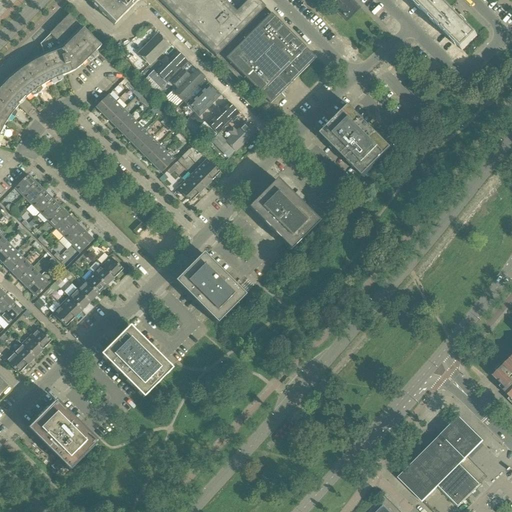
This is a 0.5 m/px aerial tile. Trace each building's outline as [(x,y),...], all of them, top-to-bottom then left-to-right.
[(88,0),(114,25),(139,0),(88,0)] [(158,0),(215,57),(260,12),(259,12),(250,2),(251,0),(247,0),(236,12),(224,0),(158,0)] [(257,0),(251,0),(250,2),(259,12),(260,12),(265,7),(257,0)] [(425,15),(440,0),(407,0),(408,1),(408,2),(410,0),(416,6),(421,11),(425,15)] [(441,0),(440,0),(425,15),(462,51),(477,36),(461,20),(462,19),(462,18),(463,18),(463,17),(462,16),(462,15),(461,15),(462,15),(459,12),(456,15),(441,0)] [(270,104),(285,89),(316,58),(271,13),(235,49),(225,59),(270,104)] [(25,99),(26,98),(35,91),(45,84),(56,79),(67,75),(74,71),(81,66),(100,47),(68,15),(63,20),(65,22),(56,31),(55,29),(49,34),(50,35),(40,45),(45,56),(33,63),(20,70),(9,79),(9,80),(3,86),(0,89),(0,133),(4,126),(10,116),(18,106),(17,105),(20,102),(24,97),(25,99)] [(169,46),(157,35),(138,54),(149,65),(169,46)] [(154,72),(165,83),(186,62),(175,51),(167,59),(164,56),(159,62),(162,65),(154,72)] [(126,57),(133,64),(138,60),(130,53),(126,57)] [(178,89),(174,93),(181,101),(204,78),(197,70),(190,77),(183,71),(171,83),(178,89)] [(148,76),(155,83),(161,89),(165,85),(152,72),(148,76)] [(424,91),(413,80),(412,80),(405,87),(421,103),(428,97),(429,96),(424,91)] [(188,95),(193,100),(187,105),(195,112),(216,91),(209,84),(203,90),(198,85),(188,95)] [(172,100),(178,106),(182,102),(176,96),(169,89),(165,93),(172,100)] [(95,108),(102,115),(116,102),(108,95),(95,108)] [(102,115),(110,122),(123,109),(116,102),(102,115)] [(182,102),(178,106),(189,117),(193,113),(182,102)] [(205,124),(216,135),(238,114),(227,102),(219,110),(216,107),(210,112),(213,116),(205,124)] [(349,107),(321,135),(363,178),(391,149),(349,107)] [(110,122),(117,130),(130,116),(123,109),(110,122)] [(117,130),(124,137),(137,124),(130,116),(117,130)] [(223,142),(235,153),(255,133),(244,122),(235,131),(231,128),(226,133),(229,136),(223,142)] [(199,127),(206,134),(212,140),(216,136),(203,123),(199,127)] [(124,137),(131,144),(145,131),(137,124),(124,137)] [(131,144),(139,152),(152,138),(145,131),(131,144)] [(139,152),(146,159),(159,145),(152,138),(139,152)] [(220,140),(216,144),(223,151),(227,147),(220,140)] [(146,159),(153,166),(166,153),(159,145),(146,159)] [(166,153),(153,166),(161,173),(174,160),(166,153)] [(206,160),(199,167),(212,180),(219,173),(206,160)] [(199,167),(191,175),(205,188),(212,180),(199,167)] [(14,189),(23,197),(36,184),(28,175),(14,189)] [(191,175),(184,182),(197,195),(205,188),(191,175)] [(318,223),(279,183),(276,180),(247,209),(289,252),(318,223)] [(197,195),(184,182),(177,189),(178,190),(177,191),(177,192),(177,193),(177,194),(178,195),(179,196),(180,196),(181,196),(182,195),(190,203),(197,195)] [(23,197),(31,205),(44,192),(36,184),(23,197)] [(31,205),(39,213),(52,200),(44,192),(31,205)] [(39,213),(47,221),(60,208),(52,200),(39,213)] [(47,221),(55,229),(68,216),(60,208),(47,221)] [(55,229),(63,238),(76,224),(68,216),(55,229)] [(141,223),(133,232),(138,236),(146,228),(141,223)] [(63,238),(71,246),(85,232),(76,224),(63,238)] [(85,232),(71,246),(79,254),(93,240),(85,232)] [(0,236),(0,252),(8,244),(0,236)] [(0,252),(0,262),(3,265),(16,252),(8,244),(0,252)] [(3,265),(11,273),(25,260),(16,252),(3,265)] [(237,288),(205,256),(202,254),(174,282),(216,325),(245,296),(237,288)] [(109,257),(101,265),(114,278),(122,270),(115,262),(115,261),(115,260),(115,259),(115,258),(114,257),(113,257),(112,257),(111,257),(111,258),(110,258),(109,257)] [(11,273),(19,282),(33,268),(25,260),(11,273)] [(101,265),(92,273),(106,287),(114,278),(101,265)] [(19,282),(28,290),(41,276),(33,268),(19,282)] [(92,273),(84,282),(98,295),(106,287),(92,273)] [(41,276),(28,290),(36,298),(49,284),(41,276)] [(84,282),(76,290),(90,303),(98,295),(84,282)] [(76,290),(68,298),(81,311),(90,303),(76,290)] [(0,300),(0,316),(13,304),(5,295),(0,300)] [(68,298),(60,306),(74,319),(81,311),(68,298)] [(13,304),(0,316),(8,325),(21,312),(13,304)] [(74,319),(60,306),(52,314),(53,315),(53,316),(52,316),(52,317),(52,318),(53,319),(53,320),(54,320),(55,320),(56,320),(57,320),(57,319),(65,327),(74,319)] [(129,327),(100,356),(142,398),(171,370),(163,362),(129,327)] [(38,328),(29,337),(43,350),(51,341),(43,334),(44,333),(44,332),(44,331),(44,330),(43,329),(42,329),(41,328),(40,329),(39,329),(38,328)] [(29,337),(21,345),(35,358),(43,350),(29,337)] [(21,345),(13,353),(27,366),(35,358),(21,345)] [(27,366),(13,353),(5,361),(18,374),(27,366)] [(511,357),(493,377),(501,385),(499,387),(503,391),(511,400),(511,357)] [(27,429),(69,472),(98,443),(55,401),(27,429)] [(458,419),(442,434),(398,478),(422,502),(437,487),(443,492),(442,493),(444,494),(444,493),(449,499),(450,501),(451,500),(456,506),(457,508),(481,484),(480,483),(479,484),(474,478),(473,476),(472,477),(467,472),(468,471),(466,469),(465,470),(461,466),(482,445),(458,419)]
